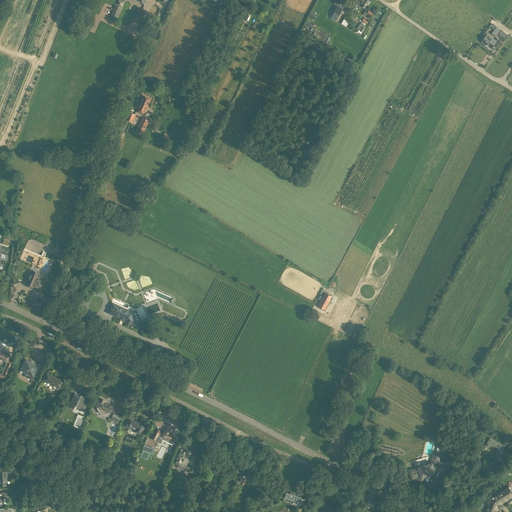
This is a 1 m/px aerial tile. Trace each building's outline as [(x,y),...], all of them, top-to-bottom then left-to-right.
[(369,1),(368,0),(354,0),(356,1),(355,3),(364,9),(369,1)] [(330,18),(336,21),(344,6),(335,1),(333,4),(337,6),(330,18)] [(116,5),(111,16),(109,19),(115,22),(121,7),(116,5)] [(145,10),(139,7),(134,19),(140,22),(138,25),(139,25),(138,28),(142,29),(145,24),(140,22),(145,10)] [(501,29),(497,27),(491,34),(495,37),(501,29)] [(507,34),(502,30),(498,35),(504,39),(507,34)] [(496,40),(487,34),(482,42),(486,44),(486,43),(492,47),(494,45),(497,47),(501,41),(497,38),(496,40)] [(143,95),(139,104),(138,103),(135,108),(137,109),(136,110),(144,114),(151,99),(143,95)] [(133,114),(126,111),(123,118),(122,118),(119,125),(123,127),(126,120),(130,122),(133,114)] [(149,121),(142,118),(135,132),(142,135),(149,121)] [(39,273),(32,270),(30,275),(29,275),(28,278),(29,278),(26,284),(33,287),(34,285),(41,288),(44,281),(36,278),(39,273)] [(325,309),(332,296),(325,292),(318,305),(325,309)] [(126,323),(127,326),(130,325),(130,324),(136,322),(133,312),(112,303),(108,312),(121,318),(121,319),(124,321),(125,321),(126,323)] [(368,340),(367,341),(364,347),(366,348),(372,351),(374,348),(376,345),(372,343),(368,340)] [(0,350),(0,361),(1,362),(2,359),(7,361),(6,362),(2,373),(1,372),(0,374),(0,377),(5,380),(10,369),(13,363),(10,362),(10,359),(8,358),(10,354),(0,351),(0,350)] [(35,375),(34,375),(39,366),(26,359),(20,370),(26,373),(24,376),(32,380),(35,375)] [(63,380),(55,376),(47,372),(44,376),(41,375),(38,381),(34,391),(38,392),(42,382),(43,379),(54,385),(53,387),(58,390),(59,387),(63,380)] [(80,396),(74,394),(68,406),(73,409),(75,406),(83,410),(87,402),(83,401),(85,397),(80,395),(80,396)] [(105,401),(100,398),(96,406),(109,413),(113,406),(104,402),(105,401)] [(123,417),(114,413),(110,420),(119,424),(123,417)] [(134,419),(129,416),(127,420),(128,421),(126,426),(130,428),(131,427),(136,429),(134,432),(139,435),(141,431),(143,432),(145,427),(144,426),(145,423),(140,420),(139,423),(133,420),(134,419)] [(157,428),(152,439),(156,441),(161,444),(163,440),(169,442),(172,444),(175,438),(172,437),(173,434),(162,429),(161,429),(157,428)] [(505,446),(490,438),(487,443),(482,450),(485,452),(491,445),(498,449),(495,459),(499,460),(505,446)] [(151,447),(144,445),(142,450),(149,452),(149,453),(153,455),(155,448),(151,446),(151,447)] [(191,451),(189,450),(187,451),(186,451),(186,452),(180,450),(181,449),(180,451),(179,450),(178,453),(179,454),(176,458),(177,459),(176,462),(180,463),(181,463),(183,464),(184,465),(184,464),(188,466),(187,468),(190,470),(190,472),(196,475),(199,468),(193,465),(197,456),(191,454),(192,453),(191,453),(191,452),(191,451)] [(424,465),(421,466),(421,464),(420,464),(420,463),(419,463),(418,463),(417,463),(416,464),(415,465),(415,466),(416,467),(408,469),(411,479),(419,477),(419,478),(420,479),(420,480),(421,480),(422,480),(423,480),(424,480),(424,479),(425,479),(425,478),(424,476),(427,475),(428,477),(431,476),(430,474),(436,472),(435,471),(437,470),(445,472),(447,465),(439,464),(440,457),(441,456),(441,455),(440,455),(440,454),(439,453),(438,452),(437,452),(436,452),(435,452),(434,453),(433,454),(433,455),(432,455),(431,463),(427,464),(426,463),(425,464),(424,464),(424,465)] [(219,475),(220,473),(220,472),(221,473),(222,471),(223,471),(225,466),(223,465),(224,464),(217,461),(217,462),(212,460),(208,468),(214,470),(213,472),(219,475)] [(250,468),(244,467),(243,472),(240,472),(239,477),(241,477),(240,481),(244,482),(244,480),(248,481),(249,476),(248,475),(250,468)] [(511,496),(511,491),(509,486),(500,491),(497,493),(492,496),(491,496),(486,502),(488,505),(485,511),(496,511),(498,507),(501,503),(511,496)] [(290,492),(286,492),(285,492),(284,497),(293,501),(292,503),(298,505),(299,504),(302,505),(304,499),(300,497),(290,493),(290,492)]
